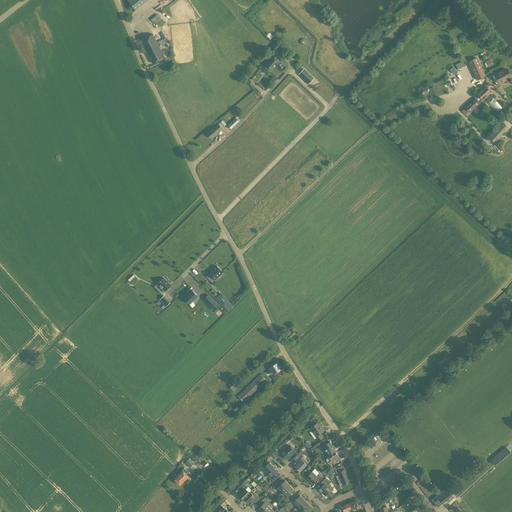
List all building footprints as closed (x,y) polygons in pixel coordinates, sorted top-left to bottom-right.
[(127,0),(135,10),(147,0),(127,0)] [(154,23),(160,18),(157,14),(150,19),(154,23)] [(165,38),(157,42),(153,34),(141,40),(153,64),(159,60),(159,61),(161,60),(161,59),(165,57),(159,47),(165,44),(166,47),(170,45),(165,38)] [(277,41),(270,49),(274,53),(281,46),(277,41)] [(272,55),(268,60),(263,65),(271,72),(276,66),(280,70),(284,65),(280,62),(272,55)] [(476,58),(468,61),(477,80),(485,76),(484,75),(476,58)] [(449,69),(454,74),(458,71),(452,65),(449,69)] [(298,74),(308,84),(314,78),(304,69),(298,74)] [(506,69),(494,75),(499,83),(503,81),(503,82),(505,83),(507,82),(507,80),(506,79),(510,77),(511,76),(510,74),(511,74),(511,72),(511,70),(509,70),(508,70),(507,69),(506,69)] [(248,84),(259,94),(262,91),(251,81),(248,84)] [(490,94),(483,86),(476,92),(478,95),(483,101),(490,94)] [(497,112),(502,107),(494,98),(488,103),(497,112)] [(474,99),(464,107),(469,113),(479,104),(474,99)] [(218,123),(213,128),(207,133),(211,138),(214,136),(215,137),(218,134),(217,133),(222,128),(226,124),(223,120),(226,118),(227,119),(236,112),(234,109),(224,116),(223,117),(222,116),(217,121),(218,123)] [(237,117),(236,118),(227,126),(231,129),(239,122),(239,121),(240,120),(237,117)] [(494,142),(508,127),(506,126),(509,123),(506,120),(503,123),(498,130),(495,127),(493,131),(495,133),(490,138),(494,142)] [(226,269),(219,262),(211,271),(217,278),(226,269)] [(156,272),(147,280),(157,290),(165,282),(156,272)] [(133,285),(138,280),(132,274),(127,279),(133,285)] [(198,296),(192,290),(182,299),(188,306),(198,296)] [(212,298),(207,303),(211,307),(213,305),(216,308),(219,305),(212,298)] [(295,333),(292,329),(285,335),(289,339),(295,333)] [(269,367),(270,367),(268,368),(269,370),(267,371),(270,375),(273,373),(280,369),(276,363),(269,367)] [(243,402),(266,380),(260,374),(237,396),(243,402)] [(236,381),(230,387),(233,391),(240,385),(236,381)] [(310,428),(312,430),(310,432),(314,439),(315,439),(317,442),(324,437),(320,433),(324,430),(322,427),(321,428),(317,423),(310,428)] [(334,445),(333,446),(330,441),(321,447),(323,449),(325,448),(326,449),(325,450),(325,451),(328,456),(326,457),(326,460),(329,464),(335,460),(337,462),(340,459),(333,449),(335,448),(334,445)] [(292,446),(290,446),(288,445),(280,454),(286,460),(294,451),(293,449),(293,448),(292,446)] [(506,446),(490,460),(495,465),(510,452),(506,446)] [(275,450),(271,454),(276,459),(278,457),(280,455),(275,450)] [(295,460),(298,463),(295,467),(300,471),(306,464),(308,462),(304,458),(304,457),(301,454),(295,460)] [(185,463),(190,467),(194,463),(189,458),(185,463)] [(273,468),(274,467),(269,462),(263,468),(267,473),(273,468)] [(267,473),(267,474),(271,478),(269,480),(272,483),(278,476),(276,474),(278,472),(277,472),(278,471),(277,471),(278,470),(275,467),(275,468),(274,467),(273,468),(267,473)] [(345,469),(343,470),(342,467),(335,469),(337,473),(338,473),(343,485),(350,482),(345,469)] [(184,468),(177,476),(175,474),(172,477),(174,478),(174,479),(180,485),(188,476),(191,474),(188,471),(186,474),(184,472),(186,470),(184,468)] [(319,472),(316,476),(312,472),(306,477),(312,484),(317,479),(319,481),(324,477),(319,472)] [(320,483),(323,485),(318,489),(325,496),(330,490),(326,485),(329,482),(325,478),(320,483)] [(243,491),(238,495),(242,499),(250,492),(244,486),(245,485),(249,482),(246,479),(239,487),(241,489),(243,491)] [(285,480),(281,484),(279,481),(273,487),(276,490),(278,487),(283,492),(289,485),(285,480)] [(294,490),(289,485),(283,492),(287,496),(285,499),(287,501),(296,492),(294,490)] [(453,495),(447,488),(439,493),(436,496),(431,499),(437,507),(453,495)] [(250,492),(242,499),(243,500),(243,499),(247,503),(250,501),(251,502),(253,500),(255,503),(260,498),(258,496),(256,494),(252,490),(250,492)] [(304,499),(299,495),(297,493),(289,502),(291,504),(293,502),(298,506),(304,499)] [(260,506),(258,509),(261,511),(264,511),(269,507),(265,502),(268,499),(265,497),(260,501),(260,502),(259,503),(259,504),(259,505),(260,506)] [(304,499),(298,506),(302,510),(308,504),(304,499)] [(359,509),(358,505),(356,500),(349,503),(351,508),(354,507),(355,510),(359,509)] [(351,508),(349,503),(341,506),(344,511),(348,511),(348,510),(351,508)]
